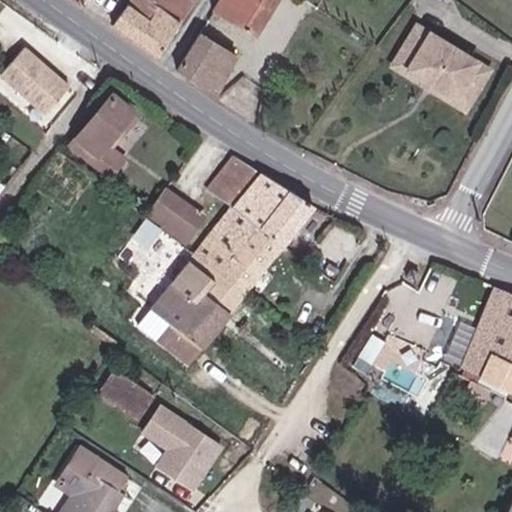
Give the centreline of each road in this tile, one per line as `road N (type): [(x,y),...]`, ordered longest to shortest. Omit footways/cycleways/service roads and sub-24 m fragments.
road 1 (secondary): [(48,0),(332,190),(445,240)]
road 2 (unclassified): [(511,113),(445,240)]
road 3 (unknown): [(201,109),(288,9)]
